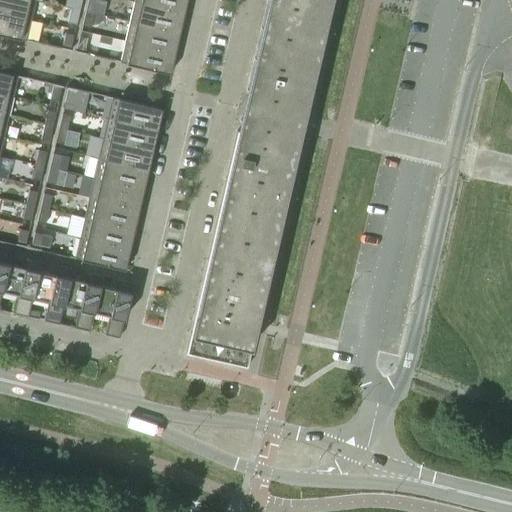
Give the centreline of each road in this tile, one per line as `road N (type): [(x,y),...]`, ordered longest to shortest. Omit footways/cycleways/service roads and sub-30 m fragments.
road 1 (unclassified): [(448,0),(364,370),(376,409)]
road 2 (residential): [(134,355),(164,341),(188,301),(256,0)]
road 3 (residential): [(209,0),(134,355)]
road 4 (secondary): [(147,420),(206,457),(263,474),(321,480),(363,468)]
road 5 (secondary): [(363,468),(338,448),(273,427),(147,420)]
road 6 (secondary): [(511,505),(363,468)]
road 7 (residential): [(134,355),(0,324)]
road 8 (secondary): [(121,414),(0,383)]
